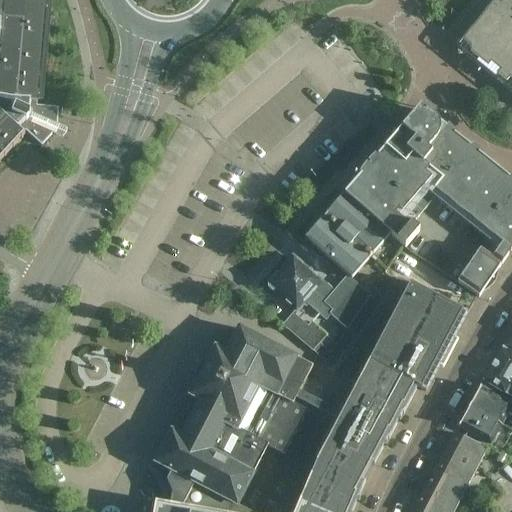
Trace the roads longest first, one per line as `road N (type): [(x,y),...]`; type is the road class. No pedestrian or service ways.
road 1 (residential): [(385,511),(511,281)]
road 2 (tertiary): [(57,254),(121,161),(169,35)]
road 3 (tertiary): [(136,27),(107,143),(57,254)]
road 4 (tertiary): [(0,367),(57,254)]
